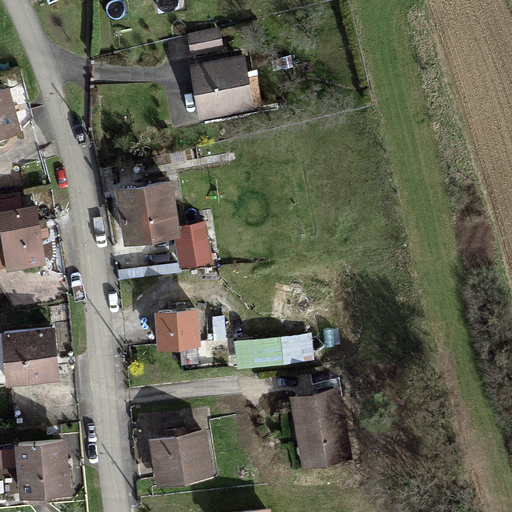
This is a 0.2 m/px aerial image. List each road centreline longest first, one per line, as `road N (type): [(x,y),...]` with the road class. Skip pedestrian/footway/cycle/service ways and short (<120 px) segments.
road 1 (residential): [(14,0),(51,80),(88,216),(119,511)]
road 2 (unknown): [(107,403),(317,381)]
